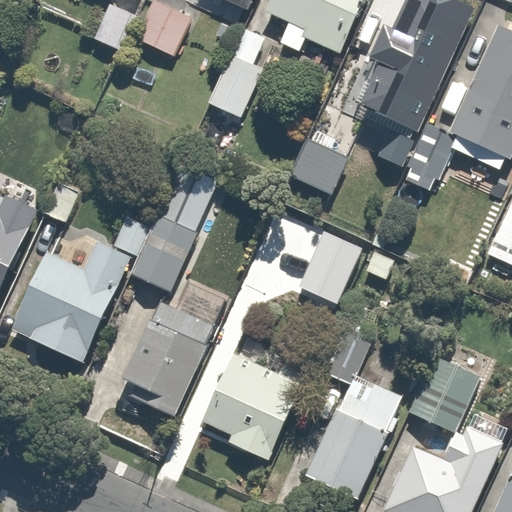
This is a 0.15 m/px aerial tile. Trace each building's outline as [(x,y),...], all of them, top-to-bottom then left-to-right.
[(195,17),(158,0),(156,0),(138,39),(175,57),(195,17)] [(214,0),(250,14),(256,0),(214,0)] [(274,0),(267,14),(305,32),(301,40),(343,60),(371,0),(274,0)] [(427,126),(477,13),(447,0),(394,0),(385,20),(397,25),(385,50),(371,44),(353,83),(386,98),(383,106),(427,126)] [(137,17),(112,6),(96,40),(122,51),(137,17)] [(261,65),(273,34),(237,20),(218,67),(225,70),(209,108),(248,124),(271,69),(261,65)] [(508,159),(511,160),(511,31),(502,27),(452,134),(430,124),(410,168),(442,182),(456,150),(503,172),(508,159)] [(373,169),(310,140),(292,177),(355,206),(373,169)] [(507,187),(495,182),(490,194),(502,199),(507,187)] [(69,225),(83,193),(62,184),(47,215),(69,225)] [(0,301),(41,212),(9,197),(1,214),(0,213),(0,301)] [(511,206),(490,255),(511,265),(511,206)] [(283,210),(263,255),(349,293),(369,249),(283,210)] [(174,293),(201,234),(161,216),(155,230),(142,258),(134,275),(174,293)] [(116,247),(142,258),(155,230),(129,218),(116,247)] [(87,365),(135,259),(100,244),(87,271),(50,254),(14,331),(87,365)] [(397,262),(377,253),(368,272),(388,281),(397,262)] [(134,398),(178,419),(221,323),(219,322),(229,302),(191,285),(179,310),(163,303),(155,321),(153,320),(125,381),(139,387),(134,398)] [(354,387),(358,377),(376,340),(339,324),(318,370),(354,387)] [(232,444),(272,462),(311,377),(286,366),(282,376),(237,355),(206,423),(235,437),(232,444)] [(412,414),(457,434),(483,379),(438,358),(412,414)] [(342,412),(339,410),(309,478),(361,502),(392,435),(389,434),(406,398),(358,377),(354,387),(342,412)] [(454,464),(416,448),(386,511),(476,511),(491,480),(480,476),(487,460),(460,448),(454,464)] [(511,511),(511,481),(497,511),(511,511)]
